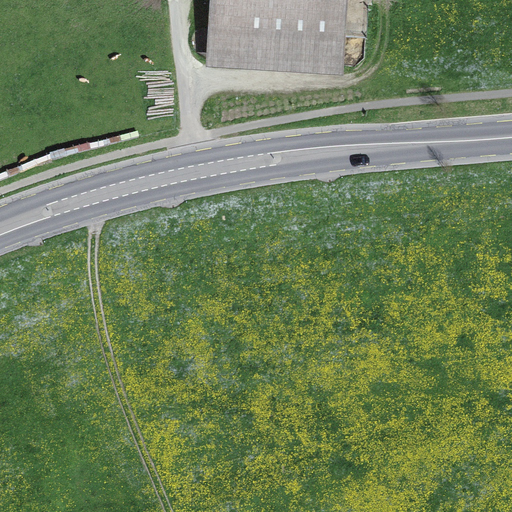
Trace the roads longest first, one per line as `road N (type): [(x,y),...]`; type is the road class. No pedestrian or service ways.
road 1 (primary): [(0,231),(197,170),(511,135)]
road 2 (track): [(176,0),(197,170)]
